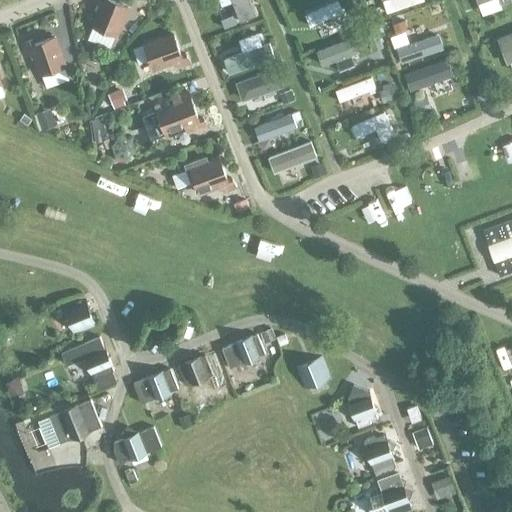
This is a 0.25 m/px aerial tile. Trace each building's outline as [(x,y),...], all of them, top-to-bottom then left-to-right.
[(93,26),(87,40),(110,49),(115,35),(116,35),(117,34),(128,6),(113,0),(95,0),(95,1),(101,3),(92,25),(93,26)] [(250,0),(232,0),(240,18),(255,11),(250,0)] [(306,25),(339,14),(335,0),(302,11),(306,25)] [(342,0),(347,11),(357,7),(353,0),(342,0)] [(383,0),(387,11),(423,0),(383,0)] [(511,32),(498,38),(506,63),(510,61),(511,67),(511,32)] [(144,44),(133,49),(138,64),(150,60),(153,69),(175,61),(177,67),(189,63),(185,53),(181,55),(174,34),(144,44)] [(389,37),(391,44),(398,41),(396,35),(389,37)] [(32,39),(23,43),(27,54),(33,52),(42,74),(43,74),(47,89),(69,81),(65,65),(66,65),(55,36),(34,44),(32,39)] [(364,36),(356,39),(360,51),(369,48),(364,36)] [(352,37),(318,50),(323,64),(336,59),(339,69),(356,63),(352,53),(357,51),(352,37)] [(431,86),(432,88),(452,87),(450,62),(405,65),(407,88),(431,86)] [(274,90),(271,78),(237,88),(240,99),(274,90)] [(387,100),(398,96),(395,84),(383,89),(387,100)] [(204,116),(200,118),(188,87),(158,99),(161,107),(156,109),(157,111),(143,117),(151,139),(165,134),(167,138),(193,127),(195,132),(208,127),(204,116)] [(284,103),(294,99),(291,89),(281,92),(284,103)] [(113,107),(127,101),(123,90),(108,95),(113,107)] [(340,109),(372,105),(370,90),(338,95),(340,109)] [(429,106),(426,95),(415,99),(419,110),(429,106)] [(259,129),(277,122),(280,131),(291,126),(283,105),(254,117),(259,129)] [(43,129),(56,124),(50,107),(37,112),(43,129)] [(403,107),(395,110),(401,123),(409,119),(403,107)] [(351,137),(373,129),(377,138),(390,134),(381,111),(346,123),(351,137)] [(23,113),(19,119),(27,124),(31,118),(23,113)] [(94,120),(97,144),(102,142),(109,140),(101,118),(94,120)] [(102,142),(105,151),(112,149),(109,140),(102,142)] [(272,169),(314,155),(309,140),(267,153),(272,169)] [(235,186),(232,177),(227,178),(219,157),(208,161),(206,156),(184,164),(191,184),(196,182),(199,192),(221,184),(224,190),(235,186)] [(437,186),(451,180),(441,158),(427,164),(437,186)] [(314,176),(325,172),(322,161),(310,165),(314,176)] [(373,183),(360,186),(366,211),(378,208),(373,183)] [(235,203),(239,212),(249,208),(246,199),(235,203)] [(511,270),(511,218),(483,229),(500,275),(511,270)] [(75,335),(97,326),(86,299),(64,308),(75,335)] [(128,312),(122,333),(133,336),(138,315),(128,312)] [(271,328),(262,331),(265,342),(275,339),(271,328)] [(238,364),(239,365),(266,355),(257,332),(230,343),(230,344),(222,348),(229,367),(238,364)] [(288,342),(285,333),(277,336),(280,344),(288,342)] [(104,343),(103,343),(100,336),(61,352),(66,364),(84,357),(93,379),(115,370),(104,343)] [(511,337),(496,342),(500,360),(511,356),(511,337)] [(178,363),(187,386),(214,375),(205,353),(178,363)] [(322,355),(295,367),(304,389),(331,378),(322,355)] [(177,390),(177,389),(178,388),(170,368),(169,369),(168,367),(141,378),(142,380),(133,383),(141,403),(149,399),(150,401),(177,390)] [(18,380),(6,384),(10,394),(21,390),(18,380)] [(369,390),(346,398),(356,425),(379,417),(369,390)] [(95,431),(94,429),(98,415),(90,412),(88,413),(83,401),(56,412),(57,413),(38,421),(48,447),(67,440),(68,441),(95,431)] [(409,408),(412,417),(420,414),(417,405),(409,408)] [(125,460),(126,462),(153,451),(152,450),(162,446),(154,426),(144,430),(144,429),(133,433),(131,429),(123,433),(124,437),(117,440),(114,442),(114,450),(119,463),(125,460)] [(430,442),(426,431),(418,434),(422,446),(430,442)] [(364,442),(376,476),(394,469),(396,465),(384,434),(377,437),(373,435),(365,438),(364,442)] [(137,479),(133,468),(125,471),(130,482),(137,479)] [(379,485),(368,489),(376,511),(402,511),(411,509),(408,501),(413,490),(403,485),(398,473),(377,480),(379,485)] [(453,489),(450,479),(435,484),(439,494),(453,489)]
